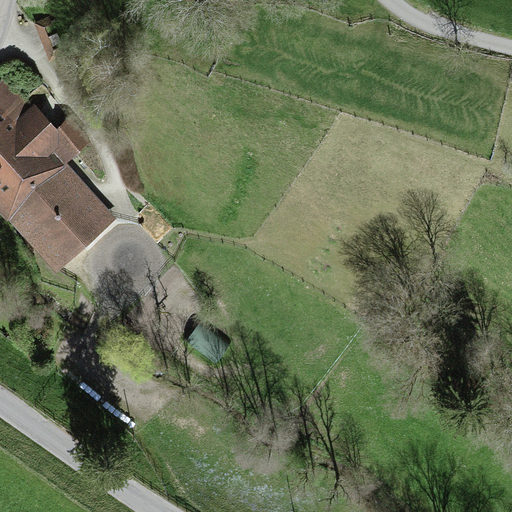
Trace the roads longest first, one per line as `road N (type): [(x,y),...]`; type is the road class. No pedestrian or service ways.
road 1 (unclassified): [(0,406),(155,511)]
road 2 (residential): [(511,54),(414,26),(381,0)]
